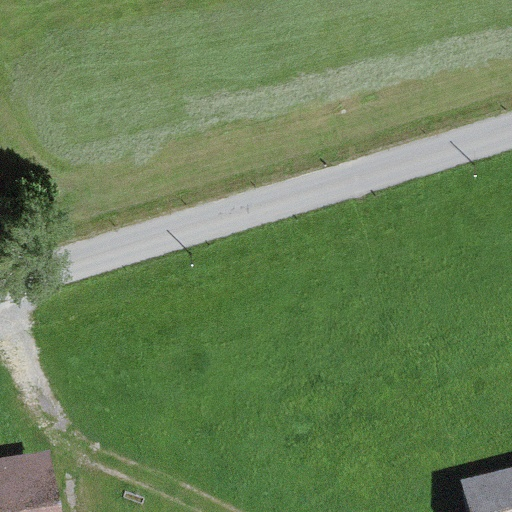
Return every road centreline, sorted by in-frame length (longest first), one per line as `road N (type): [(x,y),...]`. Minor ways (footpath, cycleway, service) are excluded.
road 1 (unclassified): [(511,130),(0,282)]
road 2 (track): [(2,281),(68,441),(209,511)]
